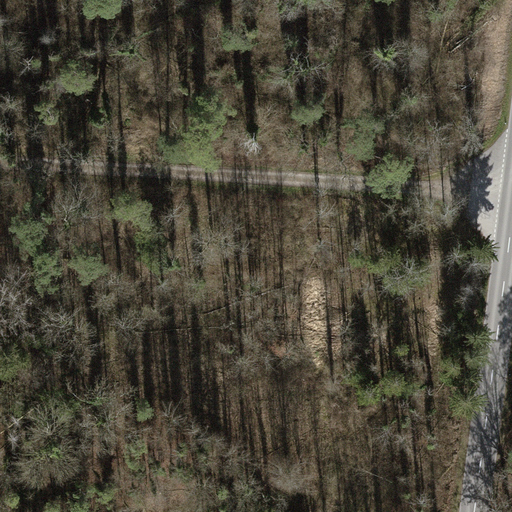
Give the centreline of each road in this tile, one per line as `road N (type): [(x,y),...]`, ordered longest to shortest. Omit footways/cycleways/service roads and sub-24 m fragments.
road 1 (track): [(511,181),(381,187),(0,162)]
road 2 (tertiary): [(475,511),(511,226)]
